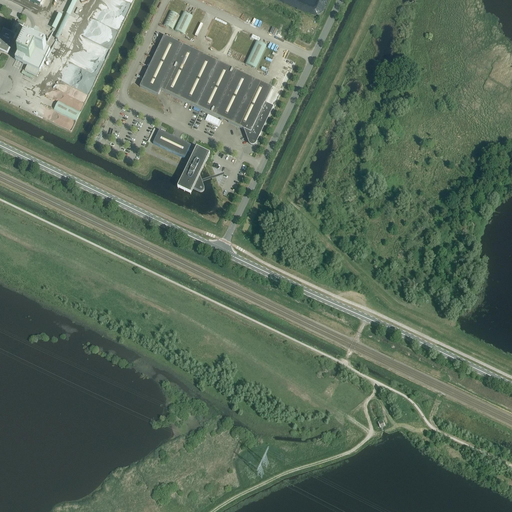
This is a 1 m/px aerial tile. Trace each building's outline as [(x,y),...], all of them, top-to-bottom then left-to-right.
[(64,41),(79,0),(73,0),(70,9),(72,9),(69,17),(62,14),(57,29),(61,30),(58,38),(64,41)] [(170,12),(163,25),(173,30),(180,16),(170,12)] [(193,17),(184,13),(175,31),(184,35),(193,17)] [(4,31),(2,36),(1,35),(0,36),(0,49),(7,53),(9,49),(11,49),(14,43),(12,43),(15,37),(4,31)] [(266,101),(272,88),(164,37),(140,88),(158,96),(161,91),(245,131),(249,144),(250,144),(250,145),(251,145),(251,146),(252,146),(253,146),(254,146),(254,145),(255,145),(255,144),(256,144),(258,137),(259,137),(260,134),(272,108),(273,108),(294,65),(288,62),(282,73),(281,73),(267,101),(266,101)] [(50,50),(39,45),(40,42),(36,40),(35,43),(26,39),(16,61),(27,66),(25,72),(37,78),(50,50)] [(267,47),(258,42),(256,42),(246,65),(256,69),(267,47)] [(83,110),(89,93),(59,81),(53,98),(83,110)] [(80,113),(60,103),(56,111),(76,121),(80,113)] [(210,115),(208,120),(209,121),(218,125),(221,127),(224,122),(210,115)] [(204,187),(201,180),(199,174),(203,166),(208,156),(197,150),(195,152),(189,149),(191,146),(159,131),(153,144),(185,159),(188,153),(194,156),(182,181),(178,188),(191,194),(193,189),(199,191),(200,191),(201,191),(202,191),(203,190),(204,189),(204,188),(204,187)]
